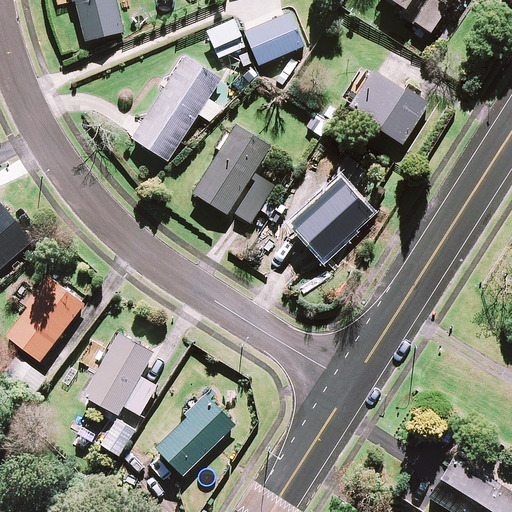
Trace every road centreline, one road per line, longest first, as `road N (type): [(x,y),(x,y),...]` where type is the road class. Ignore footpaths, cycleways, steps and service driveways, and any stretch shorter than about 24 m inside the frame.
road 1 (residential): [(0,5),(22,104),(96,217),(345,385)]
road 2 (residential): [(345,385),(511,134)]
road 3 (residential): [(276,511),(345,385)]
